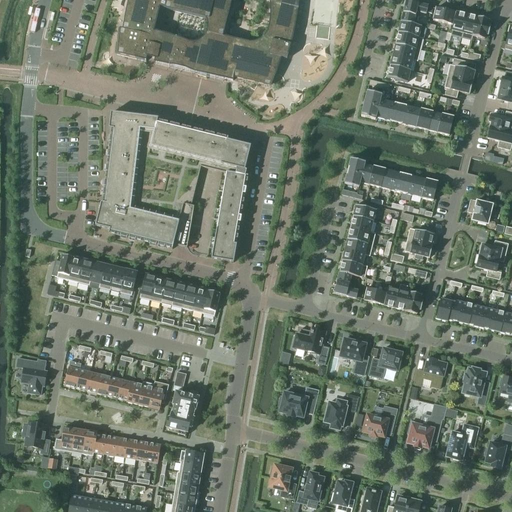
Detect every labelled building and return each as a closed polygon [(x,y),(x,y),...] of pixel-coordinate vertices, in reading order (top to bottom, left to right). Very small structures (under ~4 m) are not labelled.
[(132,0),(130,11),(129,17),(127,28),(129,28),(128,32),(119,30),(117,56),(146,63),(147,58),(156,60),(156,63),(198,73),(198,76),(206,78),(207,75),(233,82),(234,78),(270,87),(273,78),(277,69),(279,63),(281,58),(279,57),(281,51),(288,53),(293,34),(296,18),(297,0),(132,0)] [(401,23),(413,26),(414,23),(416,13),(424,15),(426,15),(428,7),(406,2),(401,23)] [(453,26),(456,14),(436,9),(433,21),(453,26)] [(456,14),(452,32),(451,37),(461,39),(467,16),(456,14)] [(467,16),(461,39),(471,42),(472,37),(473,38),(477,18),(477,19),(467,16)] [(489,21),(477,18),(473,38),(484,40),(485,36),(488,37),(491,26),(488,26),(489,21)] [(418,39),(419,38),(421,28),(413,26),(401,23),(398,34),(418,39)] [(511,52),(511,27),(509,27),(508,33),(509,33),(506,44),(503,43),(501,50),(504,51),(511,52)] [(395,45),(420,51),(423,40),(418,39),(398,34),(395,45)] [(420,51),(395,45),(392,56),(413,61),(413,62),(418,63),(420,51)] [(479,63),(480,57),(469,54),(467,60),(479,63)] [(390,67),(410,72),(413,62),(413,61),(392,56),(390,67)] [(453,61),(451,66),(463,69),(465,64),(453,61)] [(472,84),(472,83),(475,72),(452,67),(450,66),(447,78),(472,84)] [(410,72),(390,67),(387,79),(407,84),(410,72)] [(472,84),(447,78),(444,89),(446,90),(458,93),(469,95),(472,83),(472,84)] [(497,89),(511,92),(511,81),(502,79),(501,82),(499,82),(497,89)] [(511,92),(497,89),(495,97),(497,97),(496,101),(508,104),(506,110),(511,111),(511,92)] [(458,93),(446,90),(445,96),(456,99),(458,93)] [(376,119),(380,100),(381,96),(367,92),(361,118),(375,121),(376,119)] [(380,100),(376,119),(386,122),(391,103),(380,100)] [(397,124),(401,106),(391,103),(386,122),(397,124)] [(407,127),(412,108),(401,106),(397,124),(407,127)] [(417,129),(422,111),(412,108),(407,127),(417,129)] [(428,132),(432,113),(422,111),(417,129),(428,132)] [(438,135),(443,116),(442,115),(442,116),(432,113),(428,132),(437,134),(437,135),(438,135)] [(490,128),(511,133),(511,114),(506,113),(504,119),(490,116),(489,123),(491,124),(490,128)] [(158,120),(111,114),(109,130),(111,131),(102,204),(101,204),(95,227),(109,231),(109,235),(172,251),(173,246),(187,249),(194,208),(191,207),(201,168),(226,174),(211,260),(233,264),(237,246),(236,246),(240,224),(241,217),(245,195),(245,196),(246,189),(248,177),(235,175),(237,170),(245,172),(251,147),(227,142),(228,139),(211,135),(157,122),(158,120)] [(443,116),(438,135),(449,137),(453,118),(443,116)] [(511,144),(511,133),(490,128),(487,140),(499,142),(497,149),(510,152),(511,144)] [(486,155),(484,162),(492,164),(494,157),(486,155)] [(360,184),(364,165),(365,164),(350,160),(344,185),(359,189),(360,184)] [(370,187),(375,168),(364,165),(360,184),(370,187)] [(375,168),(370,187),(381,189),(385,171),(375,168)] [(385,171),(381,189),(391,192),(396,173),(385,171)] [(396,173),(391,192),(401,194),(406,176),(396,173)] [(406,176),(401,194),(412,197),(416,178),(406,176)] [(416,178),(412,197),(421,199),(421,200),(422,200),(427,181),(426,180),(426,181),(416,178)] [(427,181),(422,200),(433,202),(437,183),(427,181)] [(356,195),(356,194),(342,190),(341,195),(355,199),(356,195)] [(478,223),(478,225),(485,227),(486,225),(487,225),(491,206),(470,201),(467,214),(474,215),(472,221),(478,223)] [(353,218),(373,223),(376,211),(356,206),(353,218)] [(411,223),(413,217),(401,214),(400,220),(411,223)] [(373,223),(353,218),(350,229),(370,234),(373,223)] [(350,229),(347,240),(368,245),(372,246),(375,235),(370,234),(350,229)] [(410,230),(407,242),(412,243),(432,248),(432,247),(434,236),(410,230)] [(347,240),(345,251),(365,256),(370,257),(372,246),(368,245),(347,240)] [(407,242),(404,253),(429,259),(432,248),(412,243),(407,242)] [(476,257),(504,264),(508,246),(495,242),(493,249),(482,246),(479,257),(476,256),(476,257)] [(365,256),(345,251),(342,262),(362,267),(365,256)] [(404,258),(392,255),(390,262),(402,265),(404,258)] [(73,259),(62,256),(61,262),(55,261),(52,276),(57,277),(57,279),(68,282),(73,259)] [(504,264),(476,257),(474,264),(477,265),(476,269),(487,272),(486,279),(500,282),(504,264)] [(74,259),(73,259),(68,282),(78,284),(84,262),(74,259)] [(89,287),(94,264),(84,262),(78,284),(89,287)] [(342,262),(339,273),(351,276),(351,277),(364,280),(367,268),(362,267),(342,262)] [(99,289),(105,267),(94,264),(89,287),(91,282),(100,285),(99,289)] [(110,292),(115,269),(105,267),(99,289),(110,292)] [(120,295),(126,272),(115,269),(110,292),(111,288),(121,290),(120,294),(120,295)] [(425,280),(426,274),(415,271),(414,275),(414,277),(425,280)] [(137,275),(126,272),(120,295),(131,297),(137,275)] [(351,276),(339,273),(334,294),(357,300),(356,299),(358,292),(348,290),(351,277),(351,276)] [(156,279),(145,277),(140,299),(151,302),(156,279)] [(167,282),(156,279),(151,302),(162,305),(163,300),(162,300),(167,282)] [(167,282),(162,300),(163,300),(173,303),(177,285),(167,282)] [(188,287),(177,285),(173,303),(172,307),(182,310),(188,287)] [(410,294),(411,288),(400,285),(399,291),(395,310),(406,313),(410,294)] [(188,287),(182,310),(193,312),(198,290),(188,287)] [(388,289),(387,294),(384,307),(385,308),(395,310),(399,291),(388,289)] [(198,290),(193,312),(202,315),(203,315),(209,292),(208,292),(198,290)] [(384,307),(387,294),(367,290),(364,301),(363,301),(363,302),(384,307)] [(209,292),(203,315),(214,318),(220,295),(209,292)] [(417,316),(418,311),(420,312),(423,302),(420,301),(421,296),(410,294),(406,313),(417,316)] [(451,303),(440,300),(435,320),(447,323),(448,321),(447,321),(451,303)] [(457,323),(462,304),(451,301),(451,303),(447,321),(448,321),(457,323)] [(468,326),(473,306),(462,304),(457,323),(468,326)] [(478,328),(483,309),(473,306),(468,326),(478,328)] [(489,331),(494,311),(483,309),(478,328),(489,331)] [(500,334),(504,314),(494,311),(489,331),(500,334)] [(510,336),(511,328),(511,315),(504,314),(500,334),(510,336)] [(299,336),(296,336),(293,349),(319,356),(317,364),(324,366),(328,350),(322,348),(325,334),(312,330),(311,333),(301,330),(299,336)] [(353,374),(364,377),(368,359),(363,357),(365,346),(344,341),(340,358),(356,362),(353,374)] [(385,370),(397,373),(402,355),(383,350),(380,362),(372,360),(368,377),(382,381),(385,370)] [(282,353),(279,368),(280,368),(287,370),(290,356),(282,354),(282,353)] [(427,359),(424,373),(417,371),(413,386),(421,388),(421,387),(429,390),(430,388),(440,390),(443,378),(446,365),(437,363),(437,361),(427,359)] [(37,363),(18,360),(16,369),(24,370),(22,381),(30,383),(28,394),(40,396),(42,388),(44,388),(46,373),(36,371),(37,363)] [(319,367),(317,376),(324,378),(326,369),(319,367)] [(75,389),(80,371),(69,368),(64,386),(75,389)] [(472,372),(468,371),(467,377),(465,376),(463,384),(465,384),(464,388),(471,390),(470,396),(479,398),(477,405),(484,407),(488,391),(482,389),(485,375),(479,373),(479,372),(472,370),(472,372)] [(86,392),(90,374),(80,371),(75,389),(86,392)] [(187,375),(178,373),(174,387),(183,389),(187,375)] [(90,374),(86,392),(96,394),(101,376),(90,374)] [(107,397),(111,379),(101,376),(96,394),(107,397)] [(503,380),(501,380),(499,388),(501,389),(500,394),(509,397),(507,403),(511,404),(511,380),(504,378),(503,380)] [(111,379),(107,397),(117,399),(122,381),(111,379)] [(128,402),(132,384),(122,381),(117,399),(127,402),(128,402)] [(153,389),(148,409),(154,410),(154,411),(158,413),(158,411),(159,412),(161,405),(164,406),(170,386),(155,382),(154,386),(153,389)] [(128,402),(127,402),(127,403),(138,406),(143,386),(132,384),(128,402)] [(148,409),(153,389),(143,386),(138,406),(148,409)] [(304,399),(284,394),(283,399),(280,398),(278,408),(280,409),(279,413),(287,415),(287,417),(294,419),(295,417),(303,419),(304,414),(313,416),(319,392),(306,389),(304,399)] [(412,389),(409,400),(415,401),(418,391),(412,389)] [(166,429),(187,434),(188,428),(191,429),(194,418),(193,418),(194,412),(195,412),(199,398),(175,393),(172,406),(174,407),(171,420),(169,419),(166,429)] [(336,406),(329,404),(324,424),(331,426),(330,430),(339,432),(340,428),(342,428),(344,420),(345,416),(346,412),(355,414),(358,399),(347,397),(346,404),(337,401),(336,406)] [(381,420),(367,416),(362,434),(370,435),(369,437),(376,439),(376,437),(384,439),(385,433),(391,434),(397,411),(384,408),(381,420)] [(436,443),(442,420),(431,417),(428,429),(419,427),(420,425),(410,423),(407,436),(409,436),(407,445),(414,446),(414,448),(421,450),(421,448),(428,450),(430,442),(436,443)] [(29,426),(24,425),(22,438),(27,439),(25,447),(41,450),(40,455),(47,456),(50,442),(44,441),(45,434),(44,434),(46,427),(29,425),(29,426)] [(461,436),(452,434),(446,458),(453,460),(452,461),(460,463),(460,462),(461,462),(465,448),(473,450),(478,430),(464,426),(461,436)] [(71,454),(75,430),(69,429),(69,428),(65,427),(65,429),(64,428),(62,441),(56,440),(54,451),(71,454)] [(75,430),(71,454),(82,456),(86,432),(80,431),(80,430),(76,429),(76,430),(75,430)] [(86,432),(82,456),(93,458),(93,454),(96,436),(97,436),(97,434),(90,433),(91,432),(86,431),(86,432)] [(104,456),(107,437),(97,436),(96,436),(93,454),(104,456)] [(501,447),(490,444),(488,450),(486,450),(484,457),(486,458),(485,464),(491,465),(490,468),(500,471),(505,450),(511,451),(511,438),(503,436),(501,447)] [(107,437),(104,456),(114,458),(117,439),(107,437)] [(117,439),(114,458),(125,459),(128,441),(117,439)] [(128,441),(125,459),(136,461),(139,443),(128,441)] [(139,443),(136,461),(146,463),(149,445),(139,443)] [(149,445),(146,463),(157,465),(161,447),(149,445)] [(203,456),(181,452),(179,463),(180,463),(201,467),(203,456)] [(57,462),(50,460),(48,470),(55,471),(57,462)] [(201,467),(180,463),(179,474),(200,478),(201,467)] [(274,467),(274,469),(272,469),(270,477),(272,478),(269,489),(282,492),(280,498),(289,500),(292,501),(293,498),(296,486),(289,485),(290,479),(292,471),(274,467)] [(39,470),(27,468),(26,476),(38,478),(39,470)] [(179,474),(177,474),(176,484),(198,488),(200,478),(179,474)] [(299,493),(296,504),(307,507),(309,501),(318,503),(318,502),(320,503),(322,495),(320,494),(323,480),(317,478),(317,476),(310,474),(306,487),(305,492),(305,494),(299,493)] [(338,483),(335,495),(333,495),(331,503),(333,503),(332,504),(336,505),(335,510),(341,511),(351,511),(354,502),(348,501),(352,485),(345,483),(344,485),(338,483)] [(197,493),(198,488),(176,484),(174,495),(198,499),(199,494),(197,493)] [(367,490),(366,491),(367,491),(365,499),(363,498),(361,505),(363,506),(361,511),(376,511),(380,495),(381,495),(381,494),(380,493),(368,491),(368,490),(367,490)] [(198,499),(174,495),(172,506),(194,509),(195,504),(197,504),(198,499)] [(80,511),(82,499),(71,497),(68,511),(80,511)] [(405,500),(397,498),(394,509),(388,508),(387,511),(405,511),(409,500),(405,499),(405,500)] [(82,499),(80,511),(91,511),(93,501),(82,499)] [(413,501),(409,500),(405,511),(418,511),(420,503),(413,502),(413,501)] [(102,511),(104,502),(93,501),(91,511),(102,511)] [(104,502),(102,511),(113,511),(114,504),(104,502)]
